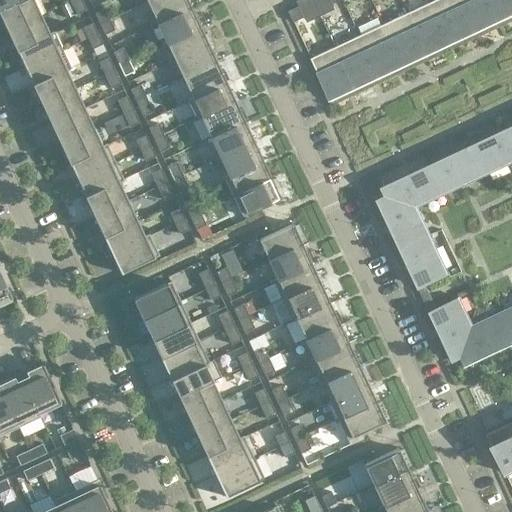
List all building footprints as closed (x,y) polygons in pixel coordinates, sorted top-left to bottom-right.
[(0,0),(0,10),(21,0),(0,0)] [(21,0),(0,10),(0,13),(7,29),(8,30),(41,15),(33,0),(21,0)] [(86,9),(81,0),(71,0),(70,1),(76,14),(86,9)] [(149,0),(147,1),(157,23),(191,7),(190,5),(193,3),(191,0),(149,0)] [(476,36),(459,0),(434,0),(431,2),(452,48),(467,41),(466,38),(473,35),(474,37),(476,36)] [(500,25),(488,0),(459,0),(476,36),(491,29),(490,27),(497,24),(498,26),(500,25)] [(511,0),(488,0),(500,25),(511,19),(511,0)] [(452,48),(431,2),(407,13),(429,59),(444,52),(442,49),(449,46),(450,49),(452,48)] [(60,6),(66,18),(73,15),(67,3),(60,6)] [(299,6),(288,11),(294,22),(304,17),(299,6)] [(200,27),(191,7),(157,23),(166,41),(166,42),(200,27)] [(95,13),(99,23),(108,19),(104,9),(95,13)] [(429,59),(407,13),(383,24),(405,70),(420,63),(418,60),(425,57),(426,60),(429,59)] [(49,33),(41,15),(8,30),(7,29),(6,29),(16,50),(50,34),(49,33)] [(113,29),(108,19),(99,23),(104,33),(113,29)] [(82,27),(87,38),(97,33),(92,22),(82,27)] [(405,70),(383,24),(359,35),(381,81),(396,74),(394,71),(401,68),(402,71),(405,70)] [(204,34),(200,27),(166,42),(166,41),(161,43),(171,63),(175,61),(174,60),(208,44),(209,45),(211,43),(206,33),(204,34)] [(53,31),(49,33),(50,34),(16,50),(24,67),(62,49),(53,31)] [(102,44),(97,33),(87,38),(92,48),(102,44)] [(381,81),(359,35),(335,46),(357,92),(372,85),(371,83),(377,80),(378,82),(381,81)] [(174,60),(175,61),(182,77),(216,61),(209,45),(208,44),(174,60)] [(357,92),(335,46),(311,58),(332,104),(348,97),(347,94),(353,91),(354,94),(357,92)] [(113,52),(119,65),(128,60),(122,48),(113,52)] [(71,68),(62,49),(24,67),(32,85),(66,69),(67,70),(71,68)] [(98,61),(105,74),(114,70),(108,56),(98,61)] [(132,70),(128,60),(119,65),(123,75),(132,70)] [(221,71),(216,61),(182,77),(192,97),(193,98),(226,82),(225,80),(228,79),(224,69),(221,71)] [(66,69),(32,85),(42,105),(43,105),(42,104),(75,88),(67,70),(66,69)] [(121,83),(114,70),(105,74),(111,88),(121,83)] [(231,91),(226,82),(193,98),(192,97),(188,99),(197,119),(201,117),(201,116),(235,100),(235,101),(237,99),(233,90),(231,91)] [(130,89),(135,99),(144,95),(139,85),(130,89)] [(84,108),(75,88),(42,104),(43,105),(51,122),(50,122),(50,123),(84,108)] [(117,100),(123,113),(133,108),(126,95),(117,100)] [(149,105),(144,95),(135,99),(140,109),(149,105)] [(201,116),(201,117),(211,137),(245,121),(244,119),(246,117),(242,108),(239,109),(235,101),(235,100),(201,116)] [(93,127),(84,108),(50,123),(59,143),(93,127)] [(139,122),(133,108),(123,113),(129,126),(139,122)] [(254,141),(245,121),(211,137),(220,157),(254,141)] [(157,124),(148,128),(153,138),(162,134),(157,124)] [(102,145),(93,127),(59,143),(68,162),(102,146),(102,145)] [(511,160),(511,135),(509,128),(469,146),(483,174),(511,160)] [(150,145),(145,134),(135,139),(140,150),(150,145)] [(167,144),(162,134),(153,138),(158,148),(167,144)] [(263,160),(254,141),(220,157),(229,176),(263,160)] [(106,143),(102,145),(102,146),(68,162),(76,179),(115,161),(106,143)] [(155,156),(150,145),(140,150),(145,160),(155,156)] [(483,174),(469,146),(430,164),(444,193),(483,174)] [(271,177),(263,160),(229,176),(237,193),(271,177)] [(123,180),(115,161),(76,179),(84,197),(118,181),(119,182),(123,180)] [(175,162),(166,166),(172,179),(181,175),(175,162)] [(444,193),(430,164),(382,187),(385,195),(415,206),(444,193)] [(151,173),(157,186),(167,182),(161,168),(151,173)] [(187,187),(181,175),(172,179),(178,191),(187,187)] [(272,179),(271,177),(237,193),(246,213),(280,198),(279,195),(283,193),(276,177),(272,179)] [(118,181),(84,197),(94,216),(128,200),(119,182),(118,181)] [(173,195),(167,182),(157,186),(163,200),(173,195)] [(415,206),(385,195),(377,199),(400,248),(428,234),(415,206)] [(137,220),(128,200),(94,216),(103,235),(137,220)] [(185,205),(189,215),(198,211),(194,201),(185,205)] [(169,212),(174,223),(184,218),(179,208),(169,212)] [(203,221),(198,211),(189,215),(194,225),(203,221)] [(189,229),(184,218),(174,223),(179,233),(189,229)] [(144,235),(137,220),(103,235),(111,253),(145,237),(144,235)] [(294,226),(293,223),(259,239),(268,260),(302,244),(301,242),(305,240),(298,224),(294,226)] [(148,233),(144,235),(145,237),(111,253),(120,273),(159,255),(148,233)] [(447,273),(428,234),(400,248),(419,287),(449,273),(448,272),(447,273)] [(311,263),(302,244),(268,260),(277,278),(277,279),(311,263)] [(315,271),(311,263),(277,279),(277,278),(272,280),(282,300),(286,298),(285,296),(319,280),(320,281),(322,280),(317,270),(315,271)] [(216,272),(221,282),(230,278),(225,268),(216,272)] [(11,297),(0,273),(0,302),(10,297),(10,298),(11,297)] [(215,285),(210,274),(200,279),(205,289),(215,285)] [(236,290),(230,278),(221,282),(227,295),(236,290)] [(285,296),(286,298),(282,300),(292,321),(296,319),(295,318),(329,302),(320,281),(319,280),(285,296)] [(171,281),(169,281),(132,299),(142,320),(143,320),(143,318),(180,301),(171,281)] [(220,295),(215,285),(205,289),(210,300),(220,295)] [(460,297),(436,308),(430,311),(453,360),(461,357),(472,327),(459,299),(460,298),(460,297)] [(190,322),(180,301),(143,318),(143,320),(153,340),(190,322)] [(334,312),(329,302),(295,318),(296,319),(305,339),(339,323),(338,321),(341,320),(337,310),(334,312)] [(205,308),(208,314),(217,309),(214,304),(205,308)] [(233,309),(238,319),(247,314),(242,304),(233,309)] [(511,308),(500,314),(511,338),(511,308)] [(233,323),(228,313),(219,317),(223,328),(233,323)] [(251,324),(247,314),(238,319),(242,328),(251,324)] [(511,342),(511,338),(500,314),(472,327),(461,357),(465,365),(511,342)] [(198,340),(190,322),(153,340),(161,357),(198,340)] [(238,334),(233,323),(223,328),(228,338),(238,334)] [(348,343),(339,323),(305,339),(314,357),(315,359),(348,343)] [(209,363),(198,340),(161,357),(171,377),(171,379),(204,363),(205,365),(209,363)] [(353,352),(348,343),(315,359),(314,357),(310,359),(320,381),(324,379),(325,380),(359,364),(357,362),(360,361),(356,351),(353,352)] [(253,352),(258,362),(267,357),(262,347),(253,352)] [(251,362),(246,352),(237,356),(242,367),(251,362)] [(273,370),(267,357),(258,362),(264,374),(273,370)] [(258,375),(251,362),(242,367),(248,380),(258,375)] [(171,379),(171,377),(169,378),(178,396),(212,380),(205,365),(204,363),(171,379)] [(29,376),(22,379),(37,411),(38,411),(59,401),(59,402),(60,401),(43,364),(41,364),(42,365),(27,372),(29,376)] [(368,384),(359,364),(325,380),(324,379),(320,381),(330,403),(334,401),(334,400),(368,384)] [(13,378),(0,384),(0,388),(17,426),(40,415),(38,411),(37,411),(22,379),(15,382),(13,378)] [(221,400),(212,380),(178,396),(187,416),(221,400)] [(376,401),(368,384),(334,400),(334,401),(330,403),(337,419),(376,401)] [(0,434),(17,426),(0,388),(0,434)] [(270,401),(263,388),(254,392),(260,405),(270,401)] [(272,393),(277,403),(286,398),(281,388),(272,393)] [(291,408),(286,398),(277,403),(282,413),(291,408)] [(230,419),(221,400),(187,416),(197,436),(198,436),(197,435),(230,419)] [(276,414),(270,401),(260,405),(266,419),(276,414)] [(377,403),(376,401),(337,419),(347,439),(385,421),(384,419),(388,417),(381,401),(377,403)] [(239,437),(230,419),(197,435),(198,436),(206,454),(239,439),(239,437)] [(511,469),(511,440),(505,425),(502,426),(501,423),(485,431),(505,473),(511,469)] [(290,429),(294,439),(303,435),(299,425),(290,429)] [(61,446),(77,438),(73,429),(59,435),(63,444),(61,445),(61,446)] [(289,442),(284,431),(274,436),(279,446),(289,442)] [(243,435),(239,437),(239,439),(206,454),(216,474),(217,476),(254,458),(243,435)] [(308,445),(303,435),(294,439),(299,449),(308,445)] [(294,452),(289,442),(279,446),(284,457),(294,452)] [(42,443),(28,449),(33,459),(49,451),(46,452),(42,443)] [(84,453),(80,444),(63,451),(64,451),(66,450),(70,459),(84,453)] [(399,450),(398,448),(364,464),(373,484),(407,468),(406,466),(410,464),(403,448),(399,450)] [(33,459),(28,449),(15,456),(19,465),(16,466),(17,466),(33,459)] [(52,457),(35,464),(40,474),(53,467),(49,458),(52,457)] [(263,479),(254,458),(217,476),(216,474),(215,475),(225,496),(263,479)] [(40,474),(35,464),(19,472),(22,471),(26,480),(40,474)] [(417,490),(407,468),(373,484),(383,504),(383,506),(417,490)] [(8,477),(0,480),(0,492),(10,488),(5,479),(8,477)] [(111,511),(97,481),(74,491),(84,511),(111,511)] [(420,511),(427,509),(417,490),(383,506),(383,504),(378,507),(381,511),(420,511)] [(84,511),(74,491),(52,502),(54,506),(55,506),(57,511),(84,511)] [(326,507),(335,502),(330,492),(321,497),(326,507)] [(319,511),(321,511),(316,501),(307,505),(309,511),(319,511)]
